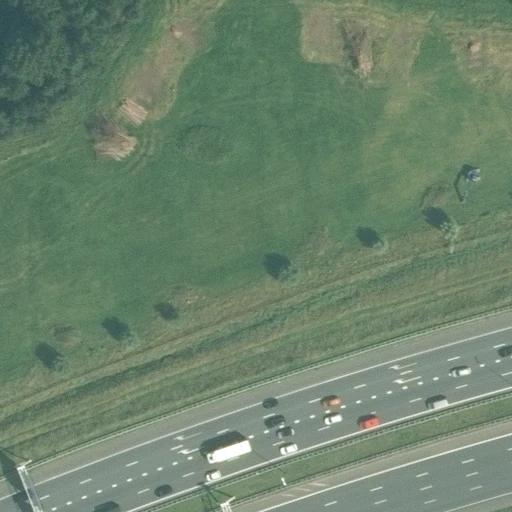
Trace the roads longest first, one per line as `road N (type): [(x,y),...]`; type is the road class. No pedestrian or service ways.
road 1 (motorway): [(511,358),(339,406),(50,511)]
road 2 (motorway): [(349,511),(511,463)]
